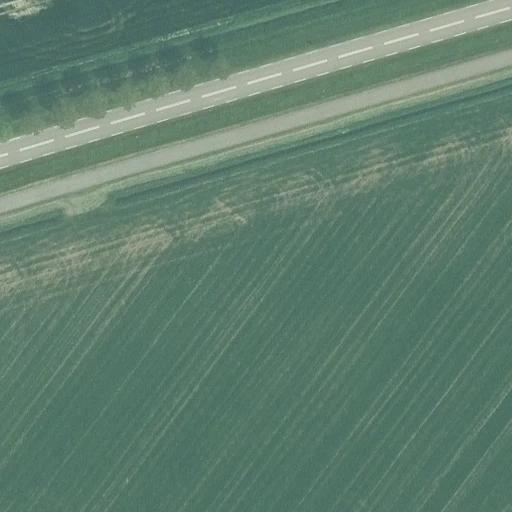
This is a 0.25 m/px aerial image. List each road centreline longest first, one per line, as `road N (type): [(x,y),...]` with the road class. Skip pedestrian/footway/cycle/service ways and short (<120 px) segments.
road 1 (unclassified): [(0,205),(511,56)]
road 2 (tertiary): [(0,155),(511,8)]
